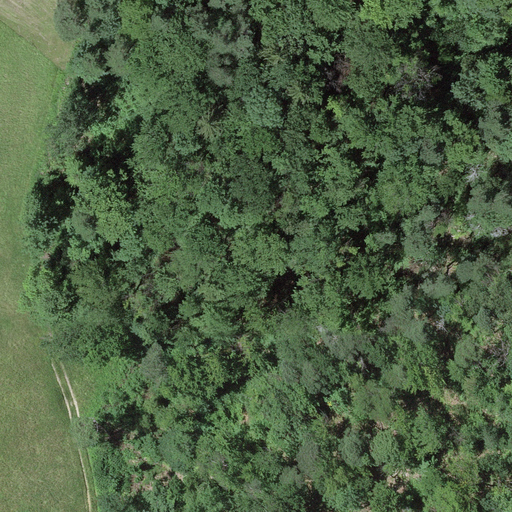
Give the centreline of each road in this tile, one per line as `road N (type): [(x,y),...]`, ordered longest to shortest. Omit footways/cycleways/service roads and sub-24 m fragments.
road 1 (track): [(511,11),(412,46),(370,35),(317,0)]
road 2 (track): [(95,511),(63,374)]
